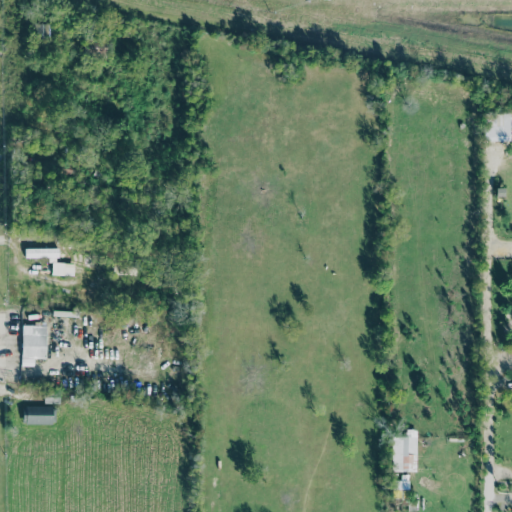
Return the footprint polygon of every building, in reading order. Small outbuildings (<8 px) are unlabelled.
[(47,24),(35,24),(35,38),(48,38),(47,24)] [(483,140),(508,141),(509,113),(484,112),(483,140)] [(24,257),(49,257),(50,275),(73,274),(73,262),(57,263),(57,247),(24,248),(24,257)] [(20,365),(33,365),(33,358),(45,358),(46,323),(21,323),(20,365)] [(22,423),(54,423),(55,406),(22,405),(22,423)] [(415,429),(405,429),(405,435),(391,436),(391,471),(416,470),(415,429)]
